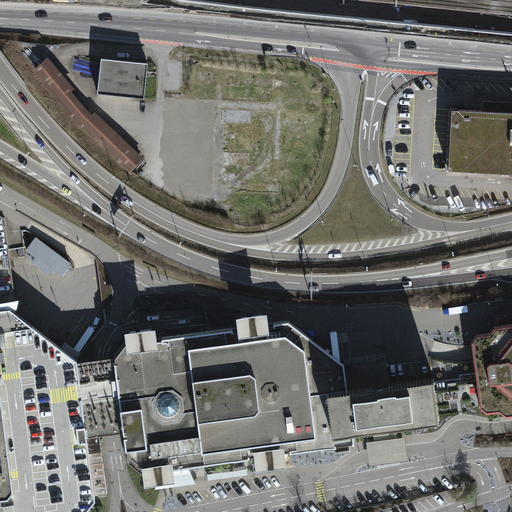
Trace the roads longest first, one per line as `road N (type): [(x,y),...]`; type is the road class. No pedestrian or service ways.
road 1 (unknown): [(170,319),(172,421),(176,433),(190,436),(307,420),(318,382),(294,312)]
road 2 (primary): [(0,18),(356,49)]
road 3 (unclassified): [(118,476),(102,357),(122,300),(116,274),(100,249),(0,191)]
road 4 (motorway): [(501,224),(327,256),(270,255),(198,234)]
road 5 (primary): [(356,49),(341,165),(318,209),(266,240),(198,234)]
road 6 (motorway): [(125,225),(239,274),(312,284),(401,279)]
road 7 (primary): [(198,234),(142,207),(86,165),(0,69)]
road 8 (unclassified): [(511,453),(320,491)]
road 9 (motorway): [(0,92),(125,225)]
road 10 (motorway): [(501,224),(454,227),(408,215),(383,192),(369,149)]
road 11 (motorway): [(369,149),(381,103),(403,77),(476,61)]
road 12 (motorway): [(0,145),(125,225)]
road 13 (primary): [(476,61),(356,49)]
